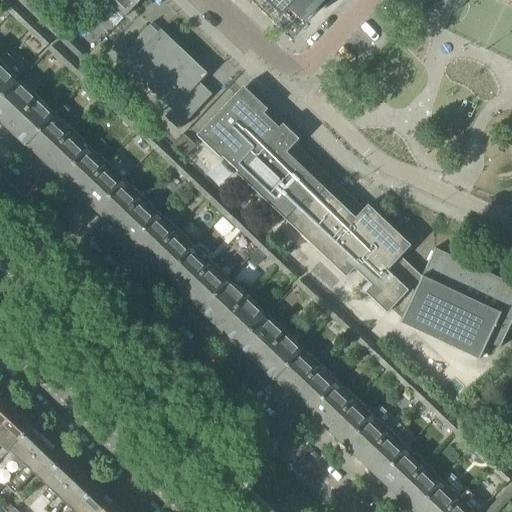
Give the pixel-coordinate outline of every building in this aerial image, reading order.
[(6,0),(1,6),(10,15),(16,9),(6,0)] [(24,0),(21,4),(29,12),(35,6),(29,0),(24,0)] [(107,0),(125,17),(140,0),(107,0)] [(265,0),(291,24),(313,0),(265,0)] [(29,12),(38,21),(44,14),(35,6),(29,12)] [(10,15),(19,24),(25,17),(16,9),(10,15)] [(38,21),(47,29),(53,23),(44,14),(38,21)] [(19,24),(27,32),(34,25),(25,17),(19,24)] [(47,29),(56,37),(62,31),(53,23),(47,29)] [(27,32),(36,40),(42,34),(34,25),(27,32)] [(117,60),(120,62),(109,74),(124,88),(134,76),(171,111),(164,118),(177,131),(207,99),(194,87),(206,75),(162,33),(159,31),(156,34),(148,27),(117,60)] [(56,37),(64,46),(70,39),(62,31),(56,37)] [(42,34),(36,40),(45,48),(51,42),(42,34)] [(64,46),(73,54),(79,47),(70,39),(64,46)] [(47,51),(56,59),(62,53),(53,44),(47,51)] [(79,47),(73,54),(82,62),(88,56),(79,47)] [(56,59),(65,68),(71,61),(62,53),(56,59)] [(65,68),(75,76),(81,70),(71,61),(65,68)] [(0,122),(6,129),(33,101),(0,69),(0,122)] [(75,76),(84,85),(90,79),(81,70),(75,76)] [(84,85),(92,93),(99,87),(90,79),(84,85)] [(92,93),(101,102),(107,95),(99,87),(92,93)] [(235,174),(285,222),(345,278),(353,269),(370,286),(364,293),(386,314),(390,310),(400,320),(399,324),(400,324),(400,323),(406,326),(476,359),(476,360),(477,360),(486,343),(497,348),(497,349),(498,349),(511,319),(511,285),(434,249),(420,277),(399,257),(409,246),(366,206),(363,209),(346,193),(294,144),(297,140),(281,125),(278,129),(262,114),(266,110),(242,87),(195,137),(220,160),(221,158),(236,172),(235,174)] [(101,102),(110,110),(116,103),(107,95),(101,102)] [(25,146),(26,145),(52,119),(33,101),(6,129),(25,146)] [(110,110),(118,118),(124,111),(116,103),(110,110)] [(118,118),(127,126),(133,120),(124,111),(118,118)] [(26,145),(43,162),(69,135),(52,119),(26,145)] [(127,126),(136,134),(142,128),(133,120),(127,126)] [(136,134),(144,142),(150,136),(142,128),(136,134)] [(43,162),(60,178),(86,152),(69,135),(43,162)] [(144,142),(153,151),(159,144),(150,136),(144,142)] [(172,148),(184,158),(195,147),(183,136),(172,148)] [(153,151),(162,159),(168,152),(159,144),(153,151)] [(60,178),(78,194),(104,168),(86,152),(60,178)] [(162,159),(170,167),(176,161),(168,152),(162,159)] [(170,167),(179,175),(185,169),(176,161),(170,167)] [(78,194),(95,211),(121,184),(104,168),(78,194)] [(179,175),(187,183),(194,177),(185,169),(179,175)] [(187,183),(196,192),(202,185),(194,177),(187,183)] [(95,211),(112,227),(138,201),(121,184),(95,211)] [(196,192),(205,200),(211,193),(202,185),(196,192)] [(205,200),(213,208),(219,201),(211,193),(205,200)] [(112,227),(129,243),(156,217),(138,201),(112,227)] [(213,208),(222,216),(228,210),(219,201),(213,208)] [(222,216),(231,224),(237,218),(228,210),(222,216)] [(129,243),(147,260),(173,233),(156,217),(129,243)] [(231,224),(239,232),(245,226),(237,218),(231,224)] [(239,232),(248,241),(254,234),(245,226),(239,232)] [(271,241),(283,252),(294,241),(282,230),(271,241)] [(147,260),(164,276),(190,250),(173,233),(147,260)] [(248,241),(257,250),(263,243),(254,234),(248,241)] [(257,250),(266,258),(273,252),(263,243),(257,250)] [(164,276),(181,292),(207,266),(190,250),(164,276)] [(266,258),(276,267),(282,261),(273,252),(266,258)] [(276,267),(284,275),(290,268),(282,261),(276,267)] [(181,292),(199,309),(225,283),(207,266),(181,292)] [(290,268),(284,275),(292,283),(298,276),(290,268)] [(295,285),(304,294),(310,288),(301,279),(295,285)] [(198,310),(217,328),(244,301),(225,283),(199,309),(198,310)] [(304,294),(313,302),(319,296),(310,288),(304,294)] [(313,302),(322,311),(328,305),(319,296),(313,302)] [(217,328),(254,363),(281,336),(244,301),(217,328)] [(322,311),(332,320),(338,313),(328,305),(322,311)] [(332,320),(340,328),(346,322),(338,313),(332,320)] [(340,328),(349,336),(355,330),(346,322),(340,328)] [(349,336),(358,345),(364,338),(355,330),(349,336)] [(273,381),(274,379),(300,353),(281,336),(254,363),(273,381)] [(358,345),(367,353),(373,347),(364,338),(358,345)] [(367,353),(376,361),(382,355),(373,347),(367,353)] [(274,379),(291,396),(317,370),(300,353),(274,379)] [(376,361),(384,369),(390,363),(382,355),(376,361)] [(384,369),(393,378),(399,371),(390,363),(384,369)] [(291,396),(309,413),(335,387),(317,370),(291,396)] [(393,378),(402,386),(408,380),(399,371),(393,378)] [(402,386),(411,394),(417,388),(408,380),(402,386)] [(309,413),(327,429),(352,403),(335,387),(309,413)] [(411,394),(419,403),(426,396),(417,388),(411,394)] [(511,388),(494,406),(511,426),(511,388)] [(419,403),(428,411),(434,405),(426,396),(419,403)] [(489,412),(475,397),(460,412),(475,426),(489,412)] [(0,426),(12,413),(5,406),(5,403),(0,398),(0,426)] [(327,429),(344,446),(370,420),(352,403),(327,429)] [(428,411),(437,419),(443,413),(434,405),(428,411)] [(0,445),(7,452),(8,450),(31,427),(23,420),(20,420),(12,413),(0,426),(0,445)] [(437,419),(446,428),(452,421),(443,413),(437,419)] [(344,446),(362,463),(388,436),(370,420),(344,446)] [(446,428),(455,436),(461,429),(452,421),(446,428)] [(0,474),(0,480),(5,486),(47,442),(31,427),(8,450),(16,458),(0,474)] [(455,436),(463,444),(469,438),(461,429),(455,436)] [(362,463),(379,479),(405,453),(388,436),(362,463)] [(463,444),(472,453),(478,446),(469,438),(463,444)] [(32,473),(40,481),(63,457),(47,442),(5,486),(13,493),(32,473)] [(472,453),(481,461),(487,454),(478,446),(472,453)] [(379,479),(396,496),(423,470),(405,453),(379,479)] [(481,461),(490,469),(496,463),(487,454),(481,461)] [(29,508),(33,511),(41,511),(79,472),(63,457),(40,481),(47,488),(29,508)] [(490,469),(498,477),(504,470),(496,463),(490,469)] [(396,496),(413,511),(414,511),(440,486),(423,470),(396,496)] [(504,470),(498,477),(505,484),(511,477),(504,470)] [(56,511),(64,504),(72,511),(95,487),(79,472),(41,511),(56,511)] [(414,511),(448,511),(458,503),(440,486),(414,511)] [(511,488),(510,486),(502,495),(508,501),(511,496),(511,488)] [(101,511),(110,502),(95,487),(72,511),(101,511)] [(502,495),(493,504),(499,510),(508,501),(502,495)] [(1,508),(4,511),(11,511),(14,510),(6,502),(1,508)] [(120,511),(110,502),(101,511),(120,511)] [(467,511),(458,503),(448,511),(467,511)]
